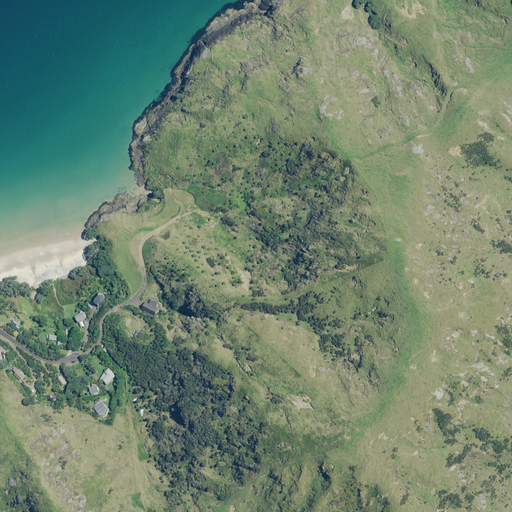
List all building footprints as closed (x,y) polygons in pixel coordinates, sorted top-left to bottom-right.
[(105,294),(101,294),(96,300),(101,305),(108,297),(105,294)] [(158,304),(152,300),(150,304),(146,302),(143,309),(155,315),(159,309),(156,308),(158,304)] [(85,326),(83,322),(84,321),(84,320),(88,318),(84,311),(76,317),(77,319),(82,327),(85,326)] [(22,322),(12,317),(10,319),(13,321),(11,326),(20,330),(22,327),(20,326),(22,322)] [(117,376),(110,369),(107,372),(109,375),(104,379),(108,384),(117,376)] [(25,376),(19,370),(14,374),(20,380),(25,376)] [(67,383),(63,375),(58,378),(62,386),(67,383)] [(100,393),(98,383),(93,385),(94,387),(90,388),(92,395),(94,394),(100,393)] [(109,408),(103,401),(94,408),(100,415),(102,413),(103,414),(107,411),(106,411),(109,408)]
